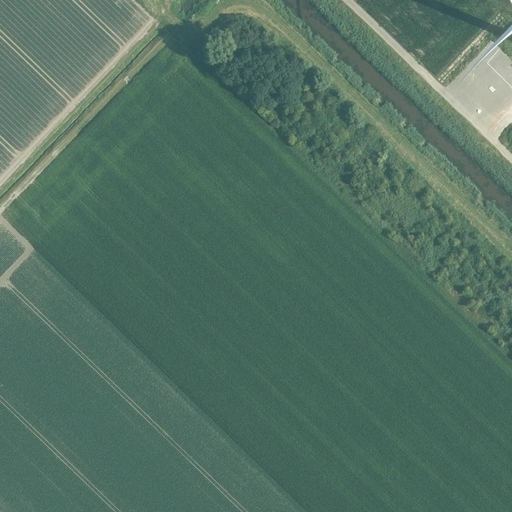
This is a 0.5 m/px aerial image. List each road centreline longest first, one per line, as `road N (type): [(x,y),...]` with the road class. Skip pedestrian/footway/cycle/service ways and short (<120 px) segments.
road 1 (track): [(158,0),(187,34),(240,15),(266,24),(511,252)]
road 2 (track): [(0,209),(183,29)]
road 3 (track): [(346,0),(511,159)]
